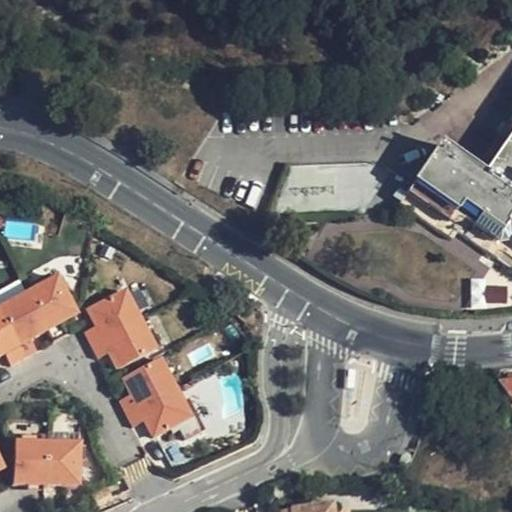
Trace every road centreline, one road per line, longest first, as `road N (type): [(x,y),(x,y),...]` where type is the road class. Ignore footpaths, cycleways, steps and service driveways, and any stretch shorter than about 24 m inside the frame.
road 1 (unknown): [(511,47),(431,135),(412,145),(337,138),(278,151),(205,233)]
road 2 (tertiary): [(0,126),(34,134),(115,176),(293,288)]
road 3 (residential): [(293,288),(276,323),(281,431),(270,463)]
road 4 (tertiary): [(338,316),(429,349),(511,350)]
road 5 (residential): [(270,463),(294,459),(313,440),(338,316)]
